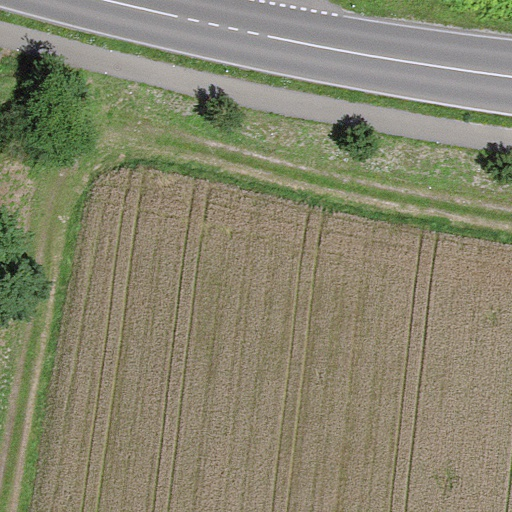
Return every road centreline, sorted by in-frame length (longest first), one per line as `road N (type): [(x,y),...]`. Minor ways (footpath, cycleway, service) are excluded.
road 1 (track): [(511,221),(364,198),(94,122),(59,162),(22,511)]
road 2 (secondary): [(511,73),(132,0)]
